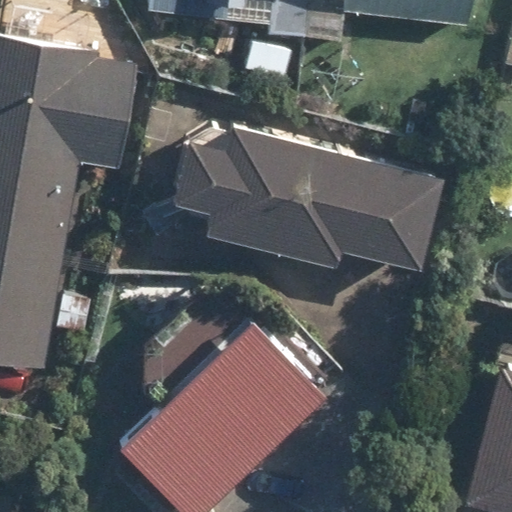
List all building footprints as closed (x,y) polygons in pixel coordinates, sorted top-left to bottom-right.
[(304,76),(306,36),(336,38),(338,12),(467,21),(468,0),(136,0),(136,4),(246,12),(242,72),(304,76)] [(0,354),(36,361),(71,159),(111,166),(130,53),(0,31),(0,354)] [(159,195),(197,203),(192,229),(321,257),(325,241),(408,259),(429,162),(216,115),(212,138),(173,129),(159,195)] [(155,344),(177,368),(103,436),(172,511),(179,511),(312,390),(217,287),(155,344)] [(511,511),(511,336),(493,332),(486,361),(453,501),(498,511),(511,511)]
